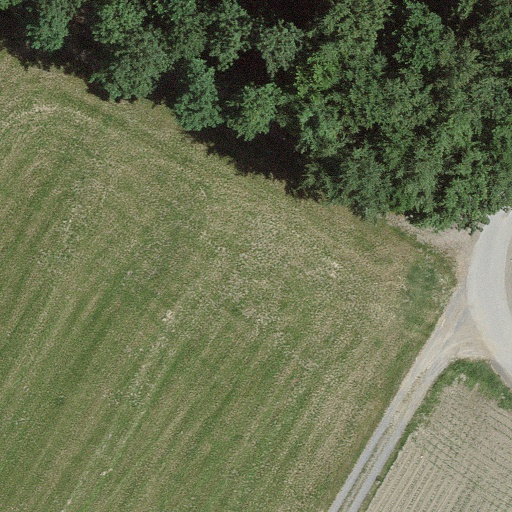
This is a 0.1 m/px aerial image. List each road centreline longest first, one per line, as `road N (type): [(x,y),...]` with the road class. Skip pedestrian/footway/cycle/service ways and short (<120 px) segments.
road 1 (track): [(495,255),(35,0)]
road 2 (track): [(495,255),(334,511)]
